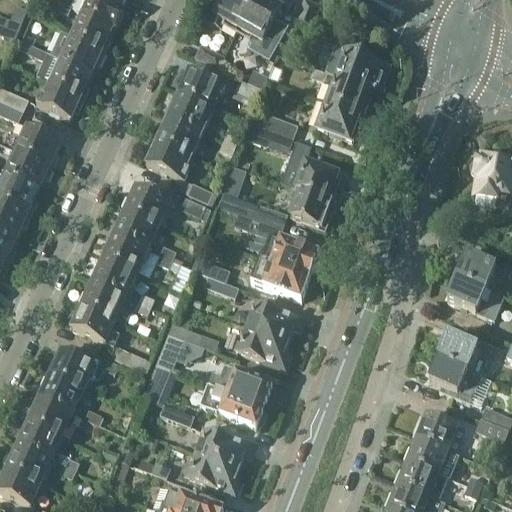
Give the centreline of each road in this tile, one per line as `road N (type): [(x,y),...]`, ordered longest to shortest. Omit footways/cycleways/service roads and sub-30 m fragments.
road 1 (residential): [(0,385),(175,0)]
road 2 (tertiary): [(285,511),(396,220)]
road 3 (residential): [(330,511),(405,300),(396,220)]
road 4 (tertiary): [(396,220),(462,45)]
